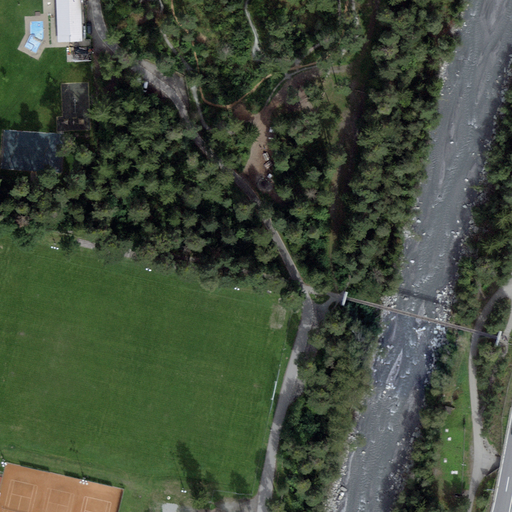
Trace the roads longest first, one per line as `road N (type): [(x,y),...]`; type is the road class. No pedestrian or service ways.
road 1 (track): [(383,0),(347,134),(331,282)]
road 2 (unclassified): [(511,467),(485,462),(471,365),(480,319),(511,276)]
